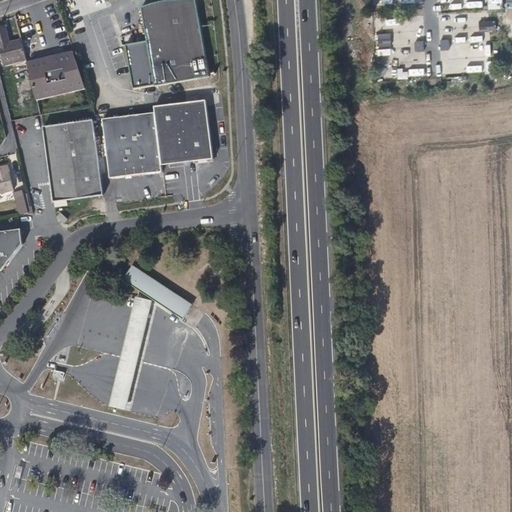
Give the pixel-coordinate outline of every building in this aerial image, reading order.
[(191,4),(190,0),(178,0),(175,0),(160,4),(162,13),(191,4)] [(131,90),(133,90),(136,89),(152,86),(152,87),(206,77),(194,18),(191,4),(162,13),(160,4),(145,7),(143,8),(136,9),(141,34),(143,42),(121,47),(124,58),(127,74),(131,90)] [(397,33),(397,18),(380,18),(380,34),(397,33)] [(21,52),(17,38),(5,41),(0,23),(0,22),(0,57),(16,54),(21,52)] [(21,54),(21,52),(16,54),(20,68),(24,66),(24,65),(21,54)] [(43,61),(24,65),(33,102),(82,89),(71,54),(47,60),(48,63),(44,64),(43,61)] [(466,61),(467,72),(482,72),(482,60),(466,61)] [(151,107),(152,115),(159,165),(209,158),(202,101),(151,107)] [(159,165),(152,115),(100,122),(107,178),(160,171),(159,165)] [(101,194),(91,122),(41,128),(50,201),(101,194)] [(0,194),(10,192),(4,167),(0,167),(0,194)] [(20,192),(12,194),(18,217),(31,215),(26,194),(21,196),(20,192)] [(63,216),(58,211),(55,215),(60,219),(63,216)] [(0,274),(22,247),(20,231),(0,234),(0,274)] [(191,295),(141,265),(133,279),(182,309),(191,295)] [(152,293),(134,289),(115,398),(134,401),(152,293)] [(64,373),(55,372),(54,380),(62,382),(64,373)]
